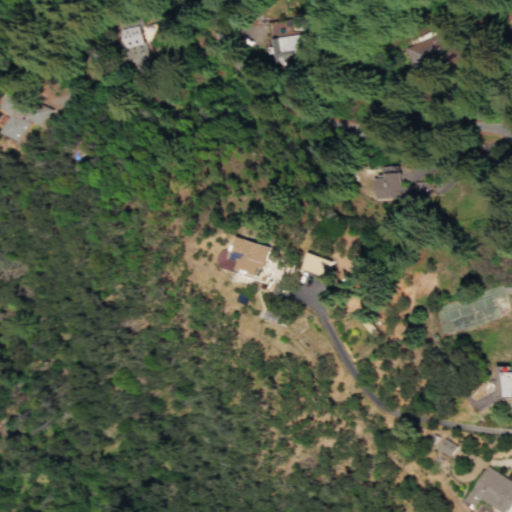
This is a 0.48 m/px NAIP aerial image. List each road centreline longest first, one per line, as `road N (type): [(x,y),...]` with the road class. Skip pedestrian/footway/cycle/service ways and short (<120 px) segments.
road 1 (tertiary): [(511,142),(347,127),(274,104),(244,87),(180,0)]
road 2 (residential): [(511,448),(456,450),(354,392),(308,286)]
